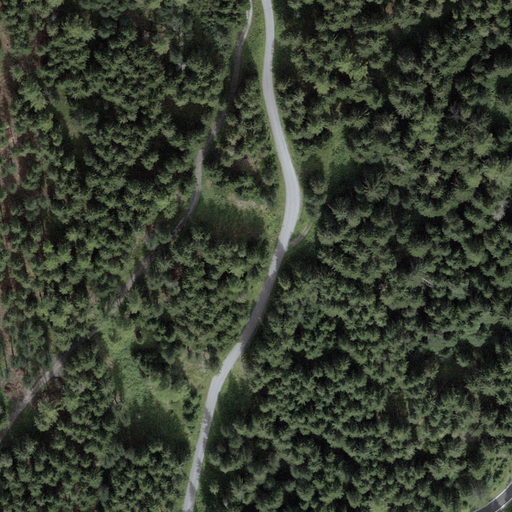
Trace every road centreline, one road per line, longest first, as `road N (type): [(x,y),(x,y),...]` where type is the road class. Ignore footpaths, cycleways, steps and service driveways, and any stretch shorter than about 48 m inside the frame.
road 1 (unclassified): [(187,511),(214,387),(261,299),(291,211),(259,0)]
road 2 (track): [(0,439),(59,358),(123,304),(183,224),(252,0)]
road 3 (track): [(280,250),(303,234),(317,207),(330,139),(377,102),(401,59),(453,0)]
